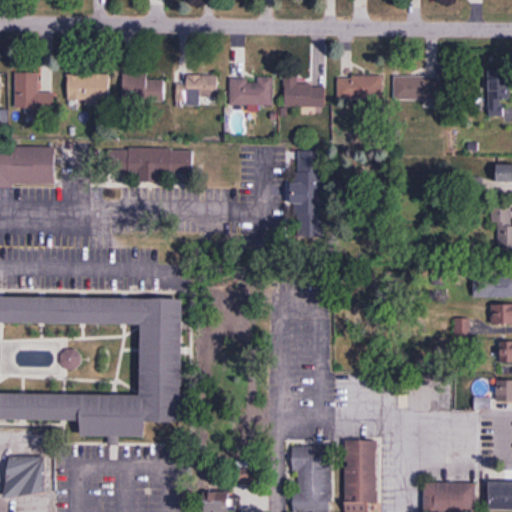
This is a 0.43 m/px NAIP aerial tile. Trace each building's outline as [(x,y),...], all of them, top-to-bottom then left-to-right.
[(490,70),(490,117),(511,117),(511,70),(490,70)] [(41,94),(41,74),(17,73),(17,111),(56,112),(56,94),(41,94)] [(112,75),(69,75),(69,104),(112,104),(112,75)] [(149,75),(125,75),(125,102),(166,102),(166,80),(149,80),(149,75)] [(188,99),(219,99),(219,76),(188,76),(188,99)] [(395,101),(439,101),(439,77),(395,77),(395,101)] [(232,78),(232,107),(274,107),(274,78),(232,78)] [(286,78),(286,108),(327,108),(327,86),(299,86),(299,78),(286,78)] [(340,78),(340,100),(386,100),(386,78),(340,78)] [(56,148),(0,147),(0,185),(56,186),(56,148)] [(194,175),(195,150),(109,149),(108,174),(141,174),(140,182),(162,182),(162,175),(194,175)] [(296,238),(326,238),(326,152),(297,152),(296,238)] [(499,183),(511,182),(511,164),(499,165),(499,183)] [(511,202),(494,202),(494,223),(499,223),(499,249),(511,249),(511,227),(511,202)] [(486,298),(511,297),(511,277),(486,278),(486,298)] [(0,296),(0,420),(82,422),(82,437),(110,438),(110,446),(119,446),(119,438),(147,438),(147,423),(182,424),(184,299),(0,296)] [(493,326),(511,325),(511,305),(493,306),(493,326)] [(511,342),(502,343),(502,364),(511,364),(511,342)] [(511,382),(499,382),(498,403),(511,403),(511,382)] [(379,441),(347,441),(346,511),(368,511),(369,504),(378,504),(379,441)] [(332,511),(333,447),(294,447),(294,511),(332,511)] [(45,498),(46,458),(9,457),(7,496),(45,498)] [(257,484),(257,464),(201,465),(201,485),(257,484)] [(491,511),(511,511),(511,483),(491,483),(491,511)] [(440,511),(439,511),(477,511),(477,485),(426,484),(425,511),(440,511)] [(205,493),(204,511),(231,511),(230,511),(230,493),(205,493)]
